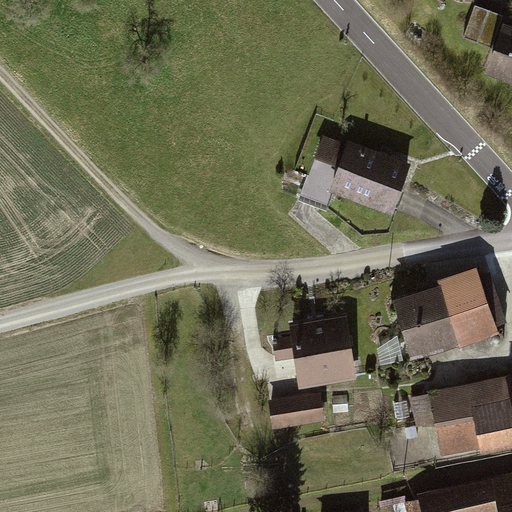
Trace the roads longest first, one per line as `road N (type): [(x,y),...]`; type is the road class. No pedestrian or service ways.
road 1 (track): [(226,274),(254,440),(291,458),(391,460)]
road 2 (track): [(0,67),(158,235),(226,274)]
road 3 (residential): [(511,238),(349,265),(226,274)]
road 4 (secondary): [(511,192),(337,0)]
road 5 (track): [(226,274),(167,279),(0,324)]
